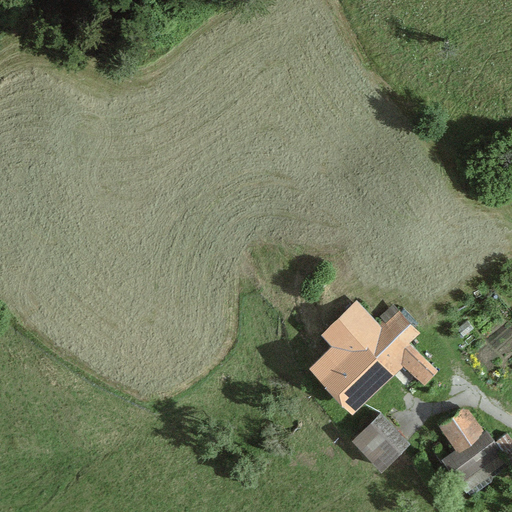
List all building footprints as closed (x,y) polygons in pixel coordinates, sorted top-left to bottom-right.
[(326,332),(321,321),(306,336),(308,347),(311,343),(324,356),(317,364),(333,379),(329,383),(351,406),(376,381),(372,378),(397,352),(422,377),(431,368),(406,343),(418,330),(400,312),(379,332),(357,309),(330,336),(326,332)] [(511,384),(499,396),(508,405),(511,401),(511,384)] [(479,432),(462,410),(446,422),(463,444),(479,432)] [(355,437),(383,466),(409,442),(381,412),(355,437)] [(498,440),(511,460),(511,437),(508,432),(498,440)] [(450,462),(461,478),(501,450),(489,434),(450,462)]
